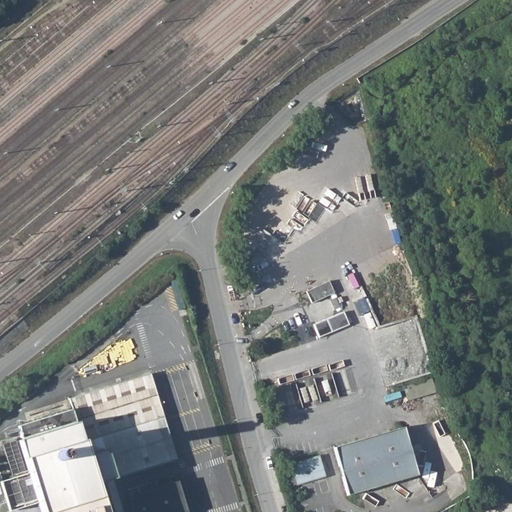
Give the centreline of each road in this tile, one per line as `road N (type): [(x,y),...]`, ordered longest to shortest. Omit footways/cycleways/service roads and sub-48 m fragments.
road 1 (residential): [(451,0),(315,88),(187,212)]
road 2 (residential): [(187,212),(271,511)]
road 3 (residential): [(187,212),(0,369)]
